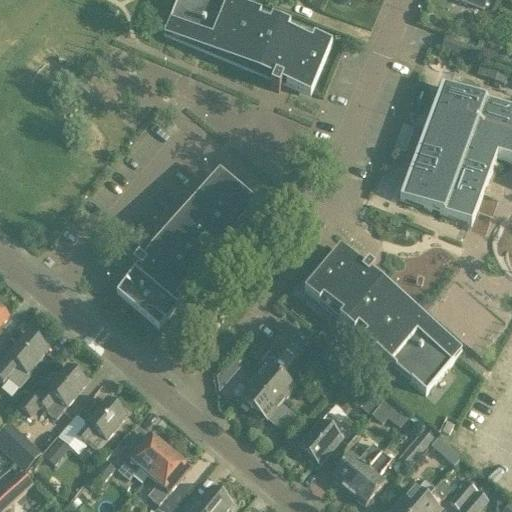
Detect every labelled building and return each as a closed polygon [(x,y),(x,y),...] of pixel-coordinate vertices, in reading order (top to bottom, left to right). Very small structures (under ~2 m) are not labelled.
[(331,50),(209,0),(179,0),(167,29),(164,36),(274,82),(270,92),(278,95),(280,90),(309,102),(331,50)] [(459,0),(458,3),(483,12),(487,0),(459,0)] [(445,41),(441,53),(471,64),(475,52),(445,41)] [(503,88),(506,81),(480,71),(477,79),(503,88)] [(511,116),(441,90),(399,203),(470,229),(496,160),(511,166),(511,116)] [(412,133),(402,129),(394,152),(404,156),(412,133)] [(160,332),(248,229),(261,213),(222,180),(146,270),(137,263),(131,270),(140,277),(122,299),(160,332)] [(367,269),(363,274),(360,278),(339,260),(310,294),(413,381),(409,386),(425,399),(458,360),(367,284),(374,275),(367,269)] [(0,313),(0,337),(1,337),(0,336),(0,330),(8,321),(0,313)] [(47,354),(27,336),(0,367),(0,385),(2,388),(7,382),(19,393),(30,380),(27,377),(47,354)] [(346,359),(320,337),(312,346),(337,369),(346,359)] [(239,403),(253,415),(289,371),(302,356),(282,339),(269,354),(280,363),(271,374),(267,370),(239,403)] [(66,370),(44,396),(35,407),(27,400),(17,411),(30,423),(41,411),(56,424),(87,387),(66,370)] [(297,378),(289,371),(253,415),(266,425),(280,410),(294,393),(289,389),(297,378)] [(338,390),(325,378),(312,392),(325,404),(338,390)] [(227,390),(218,383),(220,398),(227,390)] [(384,405),(373,395),(359,411),(370,421),(384,405)] [(75,440),(96,457),(126,420),(106,403),(75,440)] [(396,412),(386,404),(372,420),(382,428),(396,412)] [(340,429),(327,418),(299,452),(318,469),(326,461),(340,444),(333,437),(340,429)] [(0,448),(26,473),(39,459),(6,428),(0,434),(0,448)] [(397,464),(409,473),(433,444),(422,434),(397,464)] [(128,485),(138,473),(148,481),(169,456),(148,439),(117,476),(128,485)] [(43,462),(54,472),(70,453),(58,443),(43,462)] [(330,482),(348,497),(381,457),(371,448),(358,464),(351,458),(340,470),(330,482)] [(460,463),(448,453),(442,461),(454,471),(460,463)] [(189,473),(169,456),(148,481),(157,489),(147,501),(158,510),(189,473)] [(391,465),(381,457),(348,497),(364,511),(384,488),(377,482),(391,465)] [(84,490),(95,498),(114,473),(104,465),(84,490)] [(20,477),(0,493),(0,511),(8,511),(32,492),(20,477)] [(420,511),(435,494),(425,485),(416,496),(411,492),(395,511),(420,511)] [(464,511),(478,496),(464,485),(447,505),(455,511),(464,511)] [(434,511),(443,501),(450,493),(442,486),(435,494),(420,511),(434,511)] [(228,511),(231,509),(210,492),(193,511),(228,511)] [(483,511),(487,508),(477,499),(466,511),(483,511)]
